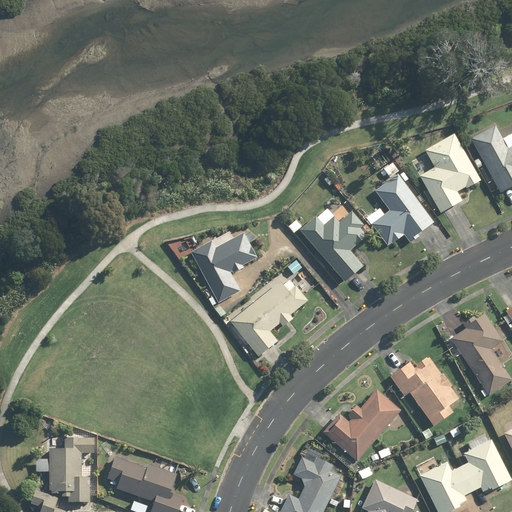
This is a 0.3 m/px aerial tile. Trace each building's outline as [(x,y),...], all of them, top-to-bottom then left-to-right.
[(511,133),(501,139),(494,126),(469,139),(500,196),(511,189),(511,133)] [(452,135),(424,152),(434,168),(419,177),(441,214),(461,202),(456,195),(480,181),(452,135)] [(427,166),(422,158),(411,166),(416,174),(427,166)] [(391,162),(380,169),(387,179),(397,171),(391,162)] [(408,242),(433,223),(397,175),(374,193),(388,211),(370,225),(387,247),(402,235),(408,242)] [(364,227),(351,212),(338,224),(332,217),(322,225),(315,217),(299,230),(344,284),(364,267),(350,250),(367,237),(361,230),(364,227)] [(295,219),(287,227),(294,234),(302,227),(295,219)] [(215,249),(212,243),(190,254),(217,304),(239,292),(231,276),(244,269),(242,266),(256,258),(243,234),(215,249)] [(257,358),(278,341),(270,332),(278,325),(282,329),(294,320),(290,315),(308,302),(295,286),(287,292),(280,283),(229,323),(257,358)] [(491,349),(503,341),(483,313),(463,327),(464,329),(449,339),(488,396),(511,380),(491,349)] [(409,362),(389,377),(404,396),(409,393),(433,426),(452,412),(447,405),(458,397),(427,356),(412,367),(409,362)] [(338,414),(322,432),(355,462),(401,412),(376,389),(358,409),(354,405),(346,414),(351,419),(347,423),(338,414)] [(511,453),(511,429),(502,434),(511,453)] [(93,455),(93,439),(64,438),(63,450),(49,450),(47,493),(73,494),(72,503),(88,504),(89,479),(77,478),(78,454),(93,455)] [(487,441),(470,450),(463,454),(467,463),(451,472),(446,462),(419,477),(437,511),(450,511),(459,507),(458,505),(466,500),(464,496),(480,488),(483,492),(489,489),(490,491),(511,480),(491,439),(487,441)] [(326,457),(306,447),(291,475),(305,482),(296,498),(288,494),(277,511),(322,511),(341,477),(329,471),(332,466),(323,461),(326,457)] [(386,447),(369,456),(374,465),(391,456),(386,447)] [(169,493),(179,467),(149,455),(144,467),(113,455),(103,484),(153,502),(148,511),(177,511),(182,498),(169,493)] [(409,511),(416,499),(374,479),(360,507),(367,511),(366,511),(409,511)] [(35,491),(30,504),(41,508),(38,511),(65,511),(66,511),(55,507),(58,500),(35,491)]
